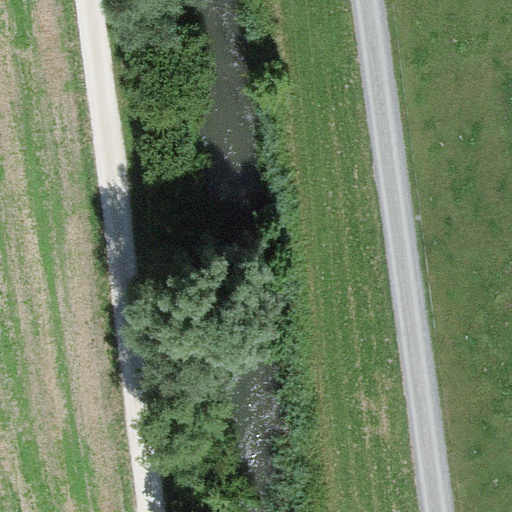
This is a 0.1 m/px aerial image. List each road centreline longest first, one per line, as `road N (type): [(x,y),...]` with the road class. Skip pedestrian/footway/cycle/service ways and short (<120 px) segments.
road 1 (track): [(429,511),(362,0)]
road 2 (track): [(142,511),(83,0)]
